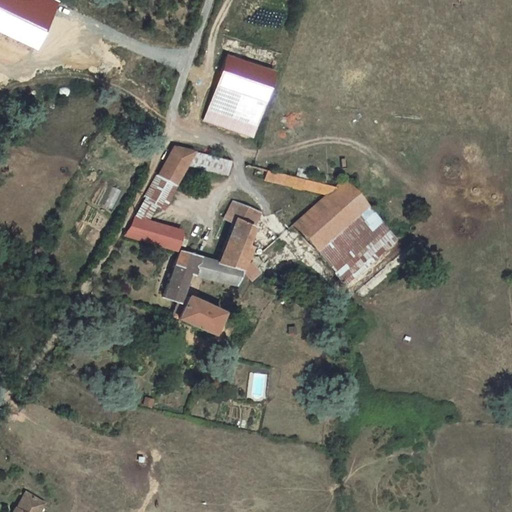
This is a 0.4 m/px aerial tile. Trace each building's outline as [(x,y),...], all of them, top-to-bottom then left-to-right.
[(273,72),(226,56),(203,120),(250,137),(273,72)] [(193,151),(173,146),(156,175),(175,184),(186,165),(193,151)] [(229,161),(193,151),(186,165),(225,175),(229,161)] [(334,187),(266,170),(263,180),(282,184),(301,188),(326,194),(334,187)] [(175,184),(156,175),(144,197),(153,203),(161,208),(175,184)] [(394,238),(342,179),(334,187),(326,194),(292,224),(344,283),(394,238)] [(153,203),(144,197),(134,215),(143,221),(144,220),(153,203)] [(177,302),(178,303),(188,273),(193,274),(234,285),(240,270),(244,262),(245,259),(249,247),(240,243),(246,226),(251,229),(259,213),(231,202),(226,216),(235,219),(233,224),(217,262),(179,252),(164,297),(177,302)] [(143,221),(134,215),(123,235),(174,251),(181,231),(144,220),(143,221)] [(235,219),(226,216),(224,220),(233,224),(235,219)] [(250,263),(241,271),(250,281),(259,273),(250,263)] [(221,312),(186,296),(182,305),(176,318),(211,334),(221,312)] [(178,303),(177,302),(171,316),(176,318),(182,305),(178,303)] [(229,395),(222,394),(221,401),(228,402),(229,395)] [(145,397),(143,405),(150,407),(152,400),(145,397)] [(12,511),(38,511),(39,511),(35,509),(39,501),(25,492),(17,504),(19,505),(16,509),(15,508),(12,511)] [(43,503),(39,501),(35,509),(39,511),(43,503)]
